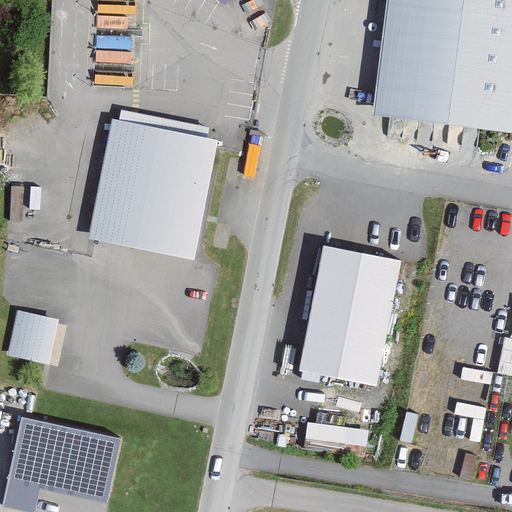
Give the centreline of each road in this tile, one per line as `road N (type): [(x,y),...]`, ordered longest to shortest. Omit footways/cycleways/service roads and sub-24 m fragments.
road 1 (unclassified): [(210,511),(313,0)]
road 2 (unknown): [(282,154),(511,199)]
